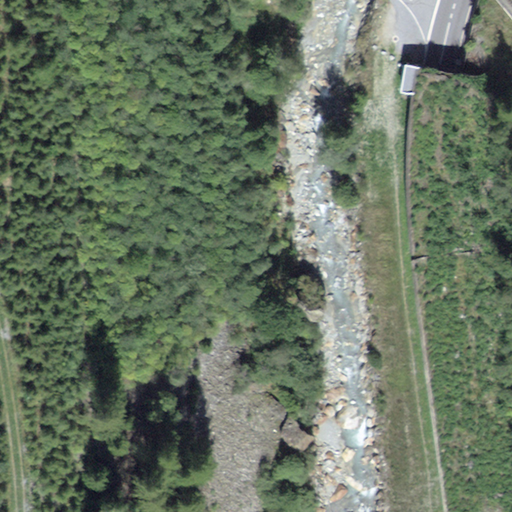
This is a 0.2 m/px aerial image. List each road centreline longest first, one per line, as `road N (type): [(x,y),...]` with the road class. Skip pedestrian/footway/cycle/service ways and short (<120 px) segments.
road 1 (secondary): [(471,511),(430,220),(439,66),(456,0)]
road 2 (track): [(15,511),(0,350)]
